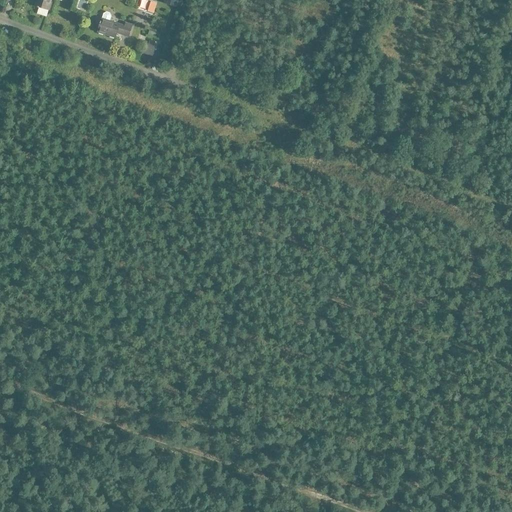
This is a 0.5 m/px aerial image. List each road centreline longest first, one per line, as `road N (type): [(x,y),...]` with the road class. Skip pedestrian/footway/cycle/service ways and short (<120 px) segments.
road 1 (track): [(0,381),(360,511)]
road 2 (unclassified): [(157,77),(0,20)]
